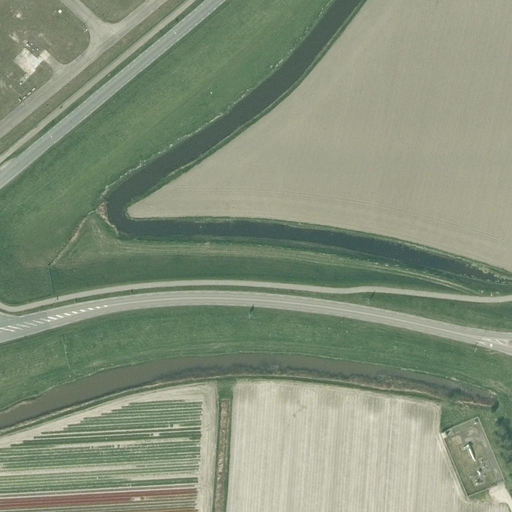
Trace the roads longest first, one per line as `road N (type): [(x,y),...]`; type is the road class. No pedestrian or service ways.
road 1 (secondary): [(124,302),(272,301),(468,336)]
road 2 (unclassified): [(0,179),(215,0)]
road 3 (secondary): [(0,338),(124,302)]
road 4 (secondary): [(124,302),(0,325)]
